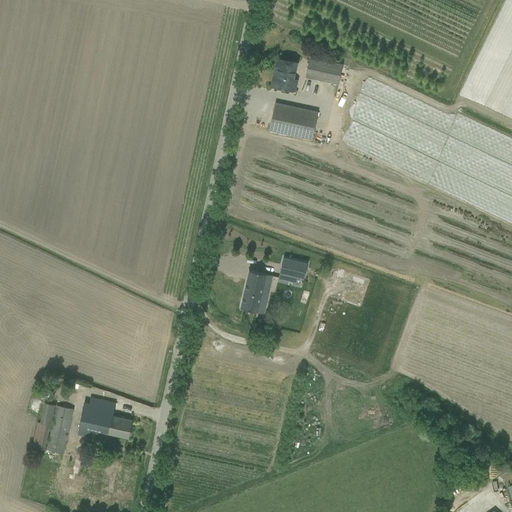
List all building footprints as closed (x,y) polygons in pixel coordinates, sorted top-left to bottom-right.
[(305,77),(315,79),(338,84),(343,64),(319,59),(310,57),(305,77)] [(274,86),(290,90),(296,62),(277,58),(275,67),(278,68),(274,86)] [(269,130),(311,139),(317,112),(275,103),(269,130)] [(401,270),(425,278),(449,207),(442,204),(438,216),(440,217),(438,222),(431,220),(427,230),(428,230),(427,235),(428,235),(425,243),(421,242),(416,258),(406,255),(401,270)] [(286,259),(283,275),(307,281),(311,265),(286,259)] [(263,313),(271,275),(248,270),(239,307),(263,313)] [(283,328),(308,334),(316,302),(290,296),(283,328)] [(115,402),(105,400),(90,397),(89,403),(84,402),(77,434),(96,438),(98,431),(128,437),(132,420),(112,415),(115,402)] [(50,425),(50,424),(55,404),(43,402),(39,422),(36,422),(31,447),(44,450),(50,425)] [(46,449),(63,453),(73,408),(56,405),(46,449)] [(506,481),(497,483),(500,495),(508,493),(506,481)]
